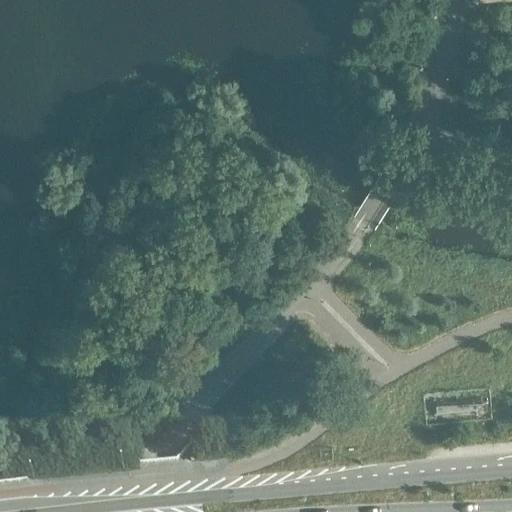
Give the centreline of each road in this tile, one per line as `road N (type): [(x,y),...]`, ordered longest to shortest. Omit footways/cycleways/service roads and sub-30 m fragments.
road 1 (secondary): [(511,466),(334,481),(173,509)]
road 2 (secondary): [(173,509),(373,511)]
